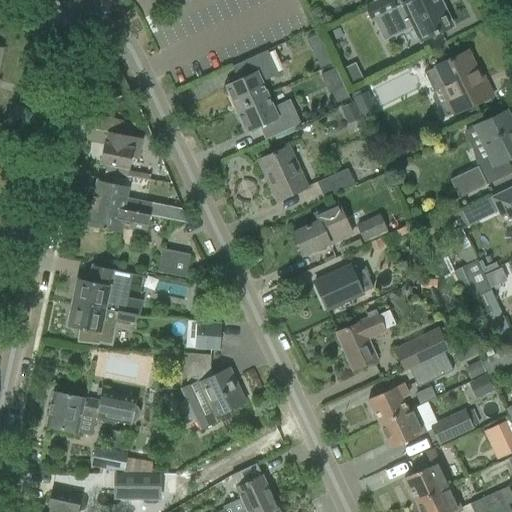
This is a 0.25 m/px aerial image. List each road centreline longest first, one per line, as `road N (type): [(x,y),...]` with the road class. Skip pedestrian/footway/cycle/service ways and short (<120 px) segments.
road 1 (residential): [(347,511),(133,54),(85,19)]
road 2 (residential): [(85,19),(0,416)]
